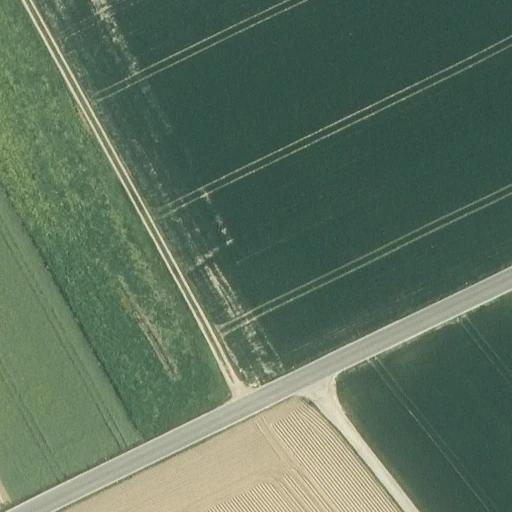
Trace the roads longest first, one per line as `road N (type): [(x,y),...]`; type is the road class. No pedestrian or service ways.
road 1 (track): [(30,0),(244,407)]
road 2 (secondary): [(40,511),(307,378)]
road 3 (secondary): [(307,378),(511,281)]
road 4 (unclassified): [(413,511),(307,378)]
